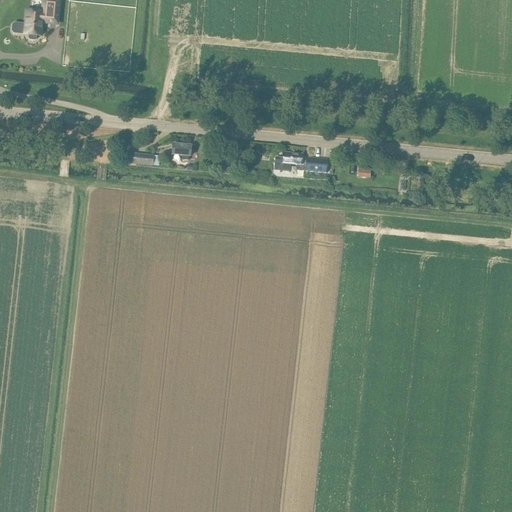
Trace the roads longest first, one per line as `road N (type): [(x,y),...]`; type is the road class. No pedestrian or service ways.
road 1 (tertiary): [(511,161),(0,112)]
road 2 (track): [(0,174),(511,223)]
road 3 (track): [(168,82),(511,114)]
road 4 (track): [(81,182),(85,205),(51,511)]
road 5 (track): [(339,227),(511,244)]
road 6 (track): [(0,127),(84,141),(143,126)]
